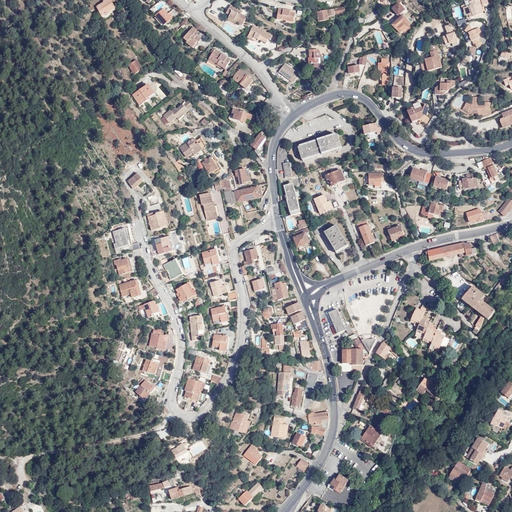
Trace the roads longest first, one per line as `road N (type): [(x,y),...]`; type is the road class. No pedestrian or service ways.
road 1 (residential): [(136,220),(179,333),(171,403),(187,417),(211,404),(238,354),(243,296),(236,245),(278,220)]
road 2 (tertiary): [(298,112),(347,93),(419,152),(511,143)]
road 3 (residential): [(272,171),(161,65),(120,0)]
road 4 (residential): [(334,411),(353,398),(410,269),(410,250)]
road 5 (residential): [(281,99),(257,67),(193,13)]
